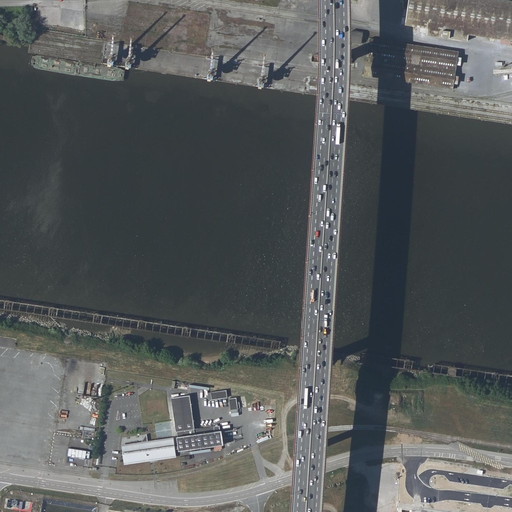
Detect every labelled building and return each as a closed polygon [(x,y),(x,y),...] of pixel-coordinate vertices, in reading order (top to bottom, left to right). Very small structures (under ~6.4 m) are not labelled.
[(408,0),(405,24),(427,28),(426,34),(458,39),(463,0),(408,0)] [(511,1),(504,0),(463,0),(458,39),(467,41),(468,34),(511,40),(511,1)] [(351,30),(350,41),(361,43),(363,32),(351,30)] [(368,38),(362,75),(451,89),(457,52),(368,38)] [(226,392),(212,393),(213,401),(227,399),(226,392)] [(171,400),(178,449),(172,450),(171,441),(147,444),(146,436),(138,446),(122,448),(124,465),(149,462),(148,458),(152,457),(155,462),(174,459),(173,453),(178,453),(178,455),(224,450),(221,430),(214,431),(214,434),(195,437),(190,398),(171,400)] [(238,410),(237,399),(230,400),(231,411),(238,410)] [(69,449),(68,456),(87,459),(88,452),(69,449)]
